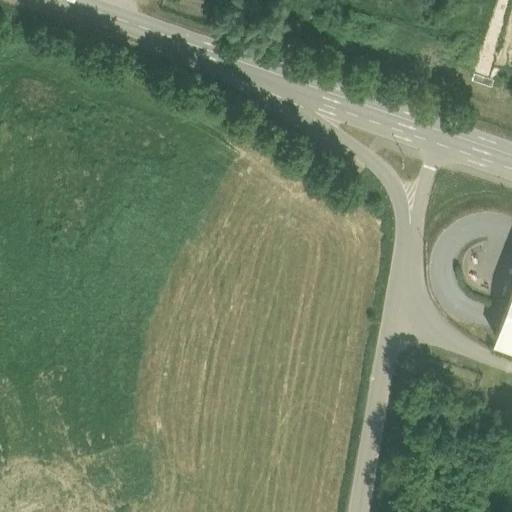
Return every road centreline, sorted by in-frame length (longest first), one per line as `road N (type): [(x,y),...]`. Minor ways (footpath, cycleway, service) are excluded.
road 1 (unclassified): [(409,236),(359,511)]
road 2 (unclassified): [(244,62),(377,163),(393,181),(409,236)]
road 3 (unclassified): [(244,62),(442,131)]
road 4 (unclassified): [(65,0),(244,62)]
